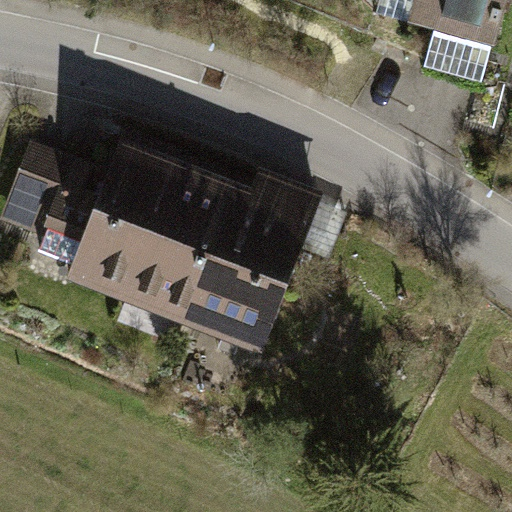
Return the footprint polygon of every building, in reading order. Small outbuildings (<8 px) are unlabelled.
[(441,0),(423,64),(482,81),(504,0),(441,0)] [(120,294),(171,159),(119,139),(68,274),(120,294)] [(67,159),(30,143),(0,215),(37,231),(67,159)] [(173,313),(224,178),(172,159),(121,294),(173,313)] [(256,344),(315,191),(260,169),(252,190),(226,180),(173,313),(256,344)] [(95,201),(57,186),(28,258),(65,273),(95,201)]
